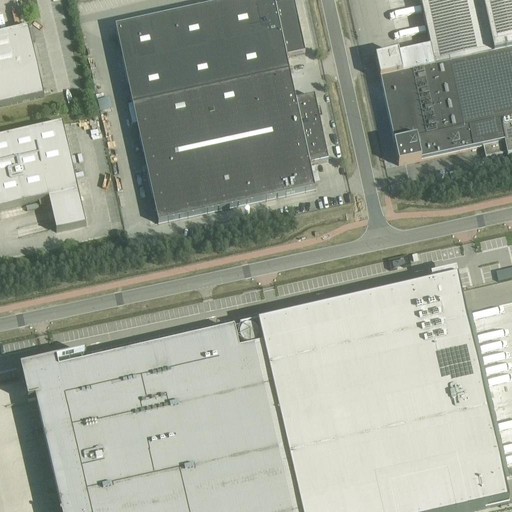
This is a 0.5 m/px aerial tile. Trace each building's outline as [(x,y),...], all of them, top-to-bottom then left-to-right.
[(136,127),(158,225),(315,191),(310,167),(328,163),(314,98),(295,102),(286,59),(305,55),(294,4),(275,8),(273,0),(245,0),(115,28),(132,108),(128,109),(133,128),(136,127)] [(511,0),(419,0),(430,47),(375,59),(379,80),(398,166),(483,148),(485,159),(506,155),(507,157),(511,156),(511,0)] [(0,108),(44,98),(28,30),(0,36),(0,108)] [(101,112),(114,110),(111,98),(99,101),(101,112)] [(72,166),(63,125),(0,139),(0,211),(49,201),(56,234),(86,227),(73,172),(76,171),(75,166),(72,166)] [(86,355),(20,370),(23,381),(28,402),(40,400),(65,511),(475,511),(509,504),(504,481),(508,480),(470,313),(465,314),(460,292),(459,292),(457,280),(456,280),(456,277),(433,282),(434,285),(257,326),(262,348),(239,353),(234,331),(59,372),(57,363),(86,356),(86,355)] [(258,340),(258,339),(258,337),(257,335),(257,334),(256,333),(254,331),(253,330),(252,330),(250,329),(248,329),(247,329),(245,330),(244,330),(242,331),(241,333),(240,334),(240,335),(239,337),(239,339),(239,340),(240,342),(240,343),(241,345),(242,346),(244,347),(245,347),(247,348),(248,348),(250,348),(252,347),(253,347),(254,346),(256,345),(257,343),(257,342),(258,340)]
